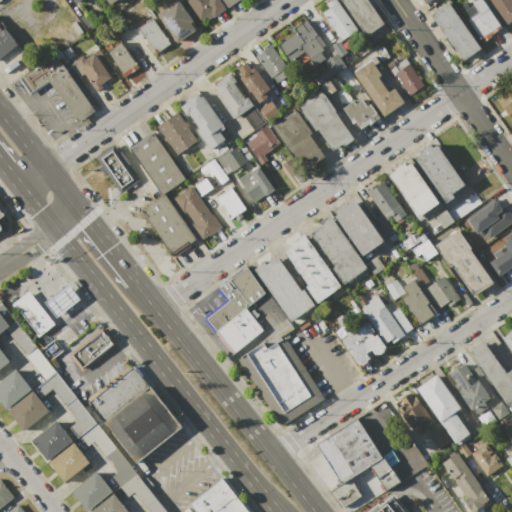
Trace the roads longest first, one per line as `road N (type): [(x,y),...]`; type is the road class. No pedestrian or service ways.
road 1 (residential): [(511,57),(157,306)]
road 2 (primary): [(54,230),(275,511)]
road 3 (residential): [(287,0),(19,186)]
road 4 (residential): [(511,298),(272,453)]
road 5 (primary): [(319,511),(157,306)]
road 6 (residential): [(395,0),(511,166)]
road 7 (primary): [(79,208),(0,108)]
